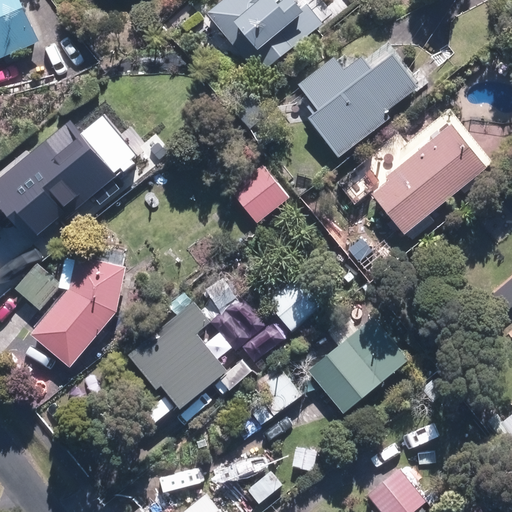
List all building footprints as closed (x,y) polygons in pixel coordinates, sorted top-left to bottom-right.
[(0,0),(0,60),(48,40),(30,0),(0,0)] [(229,0),(214,11),(263,74),(329,23),(311,0),(229,0)] [(317,117),(346,157),(400,117),(395,111),(430,85),(406,53),(404,55),(395,43),(369,61),(351,54),(310,84),(323,102),(316,106),(321,114),(317,117)] [(241,108),(257,128),(276,114),(260,94),(241,108)] [(364,172),(412,234),(497,167),(455,114),(409,149),(403,141),(364,172)] [(0,186),(0,192),(41,243),(125,175),(81,121),(0,186)] [(236,189),(263,223),(296,197),(268,163),(236,189)] [(39,334),(78,366),(126,310),(135,266),(85,256),(84,260),(71,258),(66,283),(43,263),(21,288),(46,310),(65,288),(76,290),(39,334)] [(272,302),(296,332),(327,306),(303,276),(272,302)] [(238,299),(221,277),(205,289),(222,311),(238,299)] [(173,384),(191,407),(236,370),(205,332),(218,321),(202,301),(139,353),(167,389),(173,384)] [(315,371),(350,413),(414,361),(379,318),(315,371)] [(251,404),(266,425),(308,396),(298,381),(309,373),(299,359),(260,387),(265,393),(251,404)] [(464,374),(452,383),(463,399),(476,390),(464,374)] [(430,385),(441,397),(452,388),(441,375),(430,385)] [(128,450),(170,411),(147,386),(105,425),(128,450)] [(511,419),(510,421),(504,414),(494,422),(500,429),(511,444),(511,419)] [(298,468),(319,471),(322,450),(302,446),(298,468)] [(246,474),(251,480),(259,474),(254,467),(246,474)] [(373,495),(387,511),(418,511),(433,501),(405,468),(373,495)] [(254,489),(265,503),(286,487),(275,473),(254,489)] [(349,502),(362,508),(369,492),(357,487),(349,502)] [(188,511),(230,511),(214,492),(188,511)]
